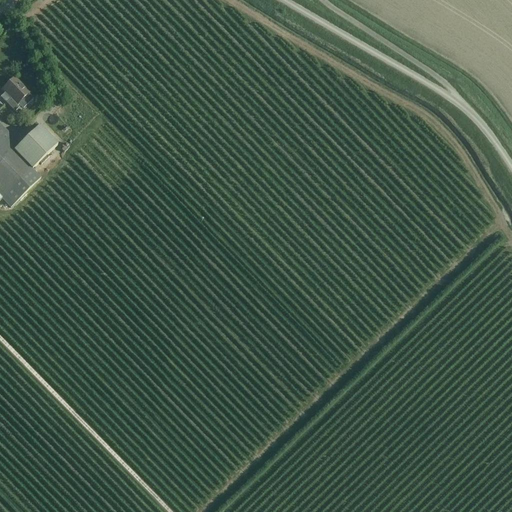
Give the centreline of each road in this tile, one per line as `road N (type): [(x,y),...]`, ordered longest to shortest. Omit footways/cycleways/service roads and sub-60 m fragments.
road 1 (unclassified): [(457,102),(284,0)]
road 2 (unclassified): [(457,102),(442,81),(322,0)]
